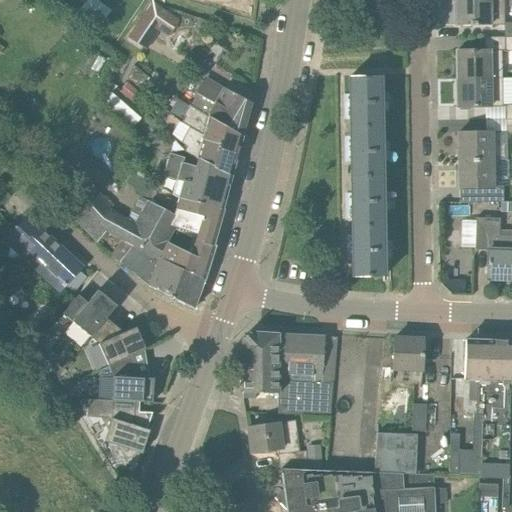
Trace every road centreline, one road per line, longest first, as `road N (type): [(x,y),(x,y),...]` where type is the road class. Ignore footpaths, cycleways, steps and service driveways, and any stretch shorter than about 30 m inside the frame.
road 1 (residential): [(422,312),(418,0)]
road 2 (residential): [(235,290),(296,0)]
road 3 (residential): [(218,341),(134,290),(52,217)]
road 4 (residential): [(422,312),(326,309),(235,290)]
road 5 (residential): [(170,464),(218,341)]
